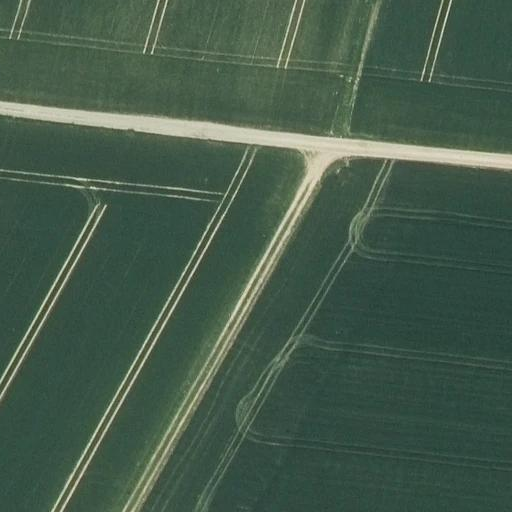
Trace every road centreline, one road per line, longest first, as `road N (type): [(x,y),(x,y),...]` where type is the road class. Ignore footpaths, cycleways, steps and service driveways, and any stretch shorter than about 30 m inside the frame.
road 1 (track): [(511,167),(0,113)]
road 2 (track): [(127,511),(316,168),(318,150)]
road 3 (track): [(325,150),(373,0)]
